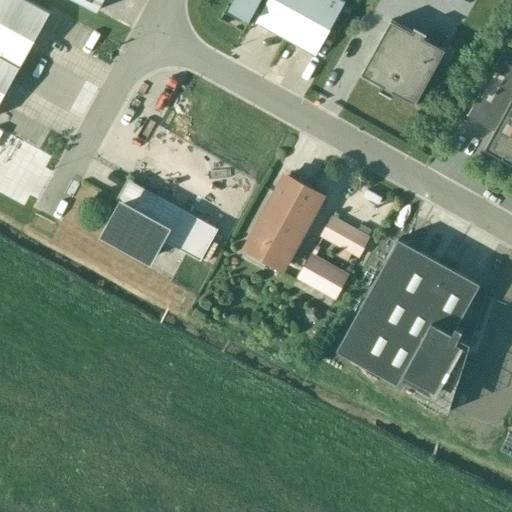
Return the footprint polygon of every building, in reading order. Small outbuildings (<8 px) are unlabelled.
[(0,0),(0,101),(50,12),(27,0),(0,0)] [(102,0),(77,0),(96,11),(102,0)] [(232,0),(229,7),(249,18),(259,0),(268,0),(256,22),(315,54),(344,1),(342,0),(232,0)] [(415,103),(445,49),(424,38),(426,33),(414,26),(411,31),(390,19),(361,73),(381,85),(379,90),(391,96),(394,92),(415,103)] [(511,52),(503,48),(466,116),(493,131),(484,148),(511,163),(511,139),(504,135),(511,119),(511,52)] [(282,263),(320,194),(285,175),(247,244),(282,263)] [(218,228),(158,195),(132,181),(121,202),(104,233),(149,258),(160,238),(200,260),(218,228)] [(359,254),(369,237),(330,216),(321,233),(359,254)] [(488,287),(398,237),(336,349),(449,411),(488,287)] [(335,298),(349,273),(310,252),(296,277),(335,298)]
